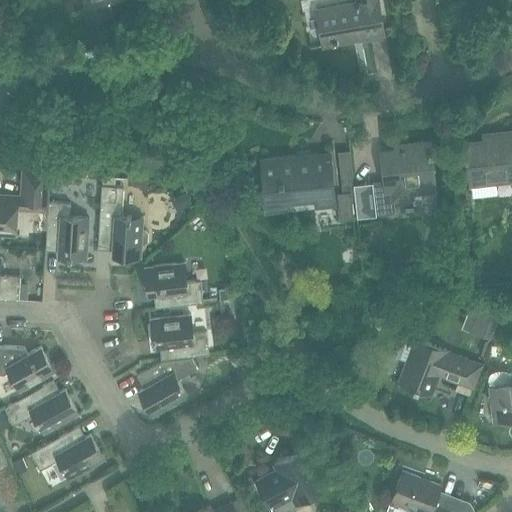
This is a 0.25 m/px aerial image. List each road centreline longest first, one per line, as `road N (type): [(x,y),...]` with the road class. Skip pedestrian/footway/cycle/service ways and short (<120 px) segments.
road 1 (residential): [(0,311),(61,317),(106,413),(141,442),(155,443),(271,380),(301,380),(422,445),(471,463),(511,464)]
road 2 (residential): [(186,41),(285,91),(324,100),(377,101),(430,89),(511,51)]
road 3 (residential): [(0,75),(186,41)]
